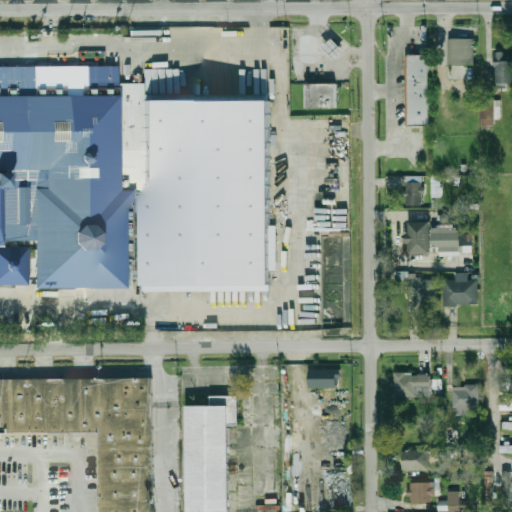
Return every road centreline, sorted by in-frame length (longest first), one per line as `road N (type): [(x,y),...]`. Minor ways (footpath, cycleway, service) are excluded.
road 1 (residential): [(0,351),(511,344)]
road 2 (tertiary): [(0,11),(511,5)]
road 3 (residential): [(371,511),(366,0)]
